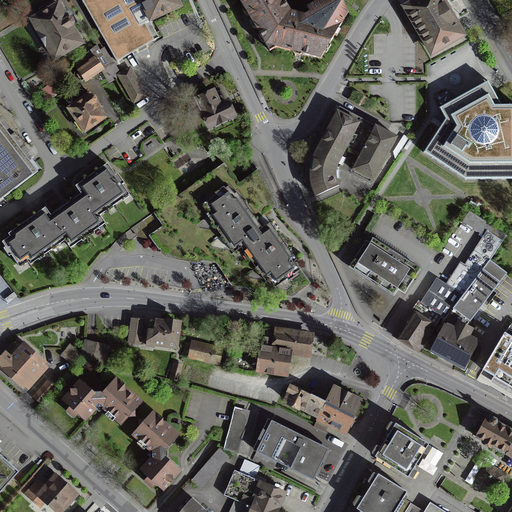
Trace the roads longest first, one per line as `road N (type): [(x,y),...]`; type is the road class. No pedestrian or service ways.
road 1 (secondary): [(0,321),(101,297),(338,327)]
road 2 (residential): [(231,56),(57,173)]
road 3 (residential): [(271,143),(339,292),(338,327)]
road 4 (residential): [(380,0),(306,125),(271,143)]
road 5 (residential): [(0,393),(130,511)]
road 6 (residential): [(327,511),(403,360)]
road 7 (secondary): [(403,360),(511,416)]
